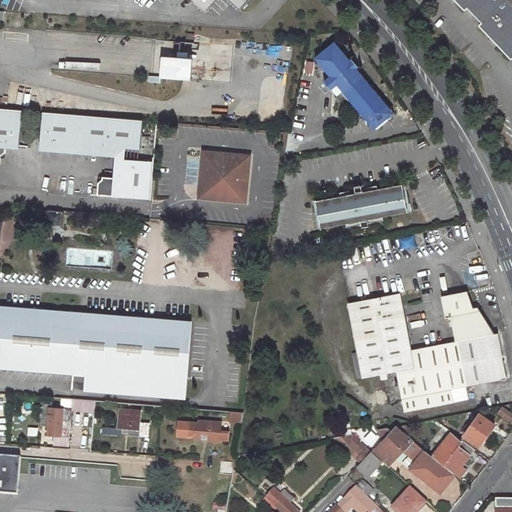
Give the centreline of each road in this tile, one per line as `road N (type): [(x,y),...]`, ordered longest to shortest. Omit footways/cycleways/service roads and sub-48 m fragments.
road 1 (primary): [(351,0),(441,114),(511,266)]
road 2 (primary): [(511,215),(473,134),(372,0)]
road 3 (unknown): [(59,0),(249,21),(281,0)]
road 4 (track): [(161,464),(0,449)]
